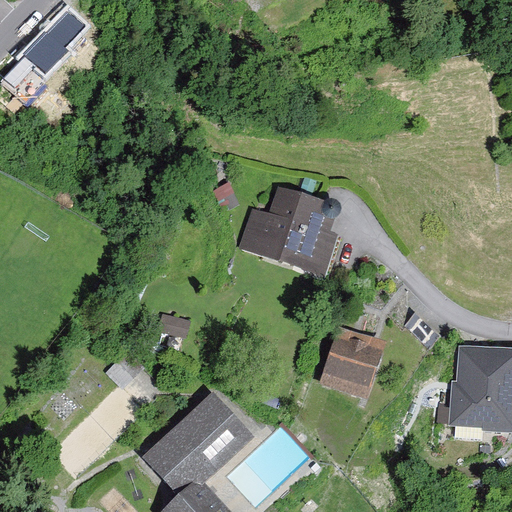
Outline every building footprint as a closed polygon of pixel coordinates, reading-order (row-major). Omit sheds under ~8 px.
[(265,218),(248,212),(234,253),(318,281),(340,215),(274,193),(265,218)] [(163,330),(185,337),(193,313),(171,305),(163,330)] [(378,348),(330,332),(311,389),(359,405),(378,348)] [(511,423),(511,355),(455,351),(448,430),(511,435),(511,423)] [(249,444),(205,396),(142,453),(181,496),(163,511),(231,511),(205,484),(249,444)]
